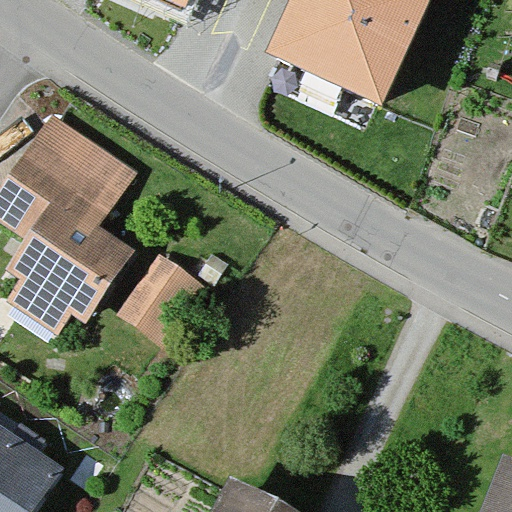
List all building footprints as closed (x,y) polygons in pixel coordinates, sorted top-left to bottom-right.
[(206,0),(108,0),(189,37),(206,0)] [(425,0),(305,0),(277,62),(379,107),(425,0)] [(112,216),(27,159),(0,198),(0,236),(21,251),(0,281),(0,299),(70,346),(126,263),(94,242),(112,216)] [(199,292),(156,266),(112,338),(156,364),(199,292)] [(0,511),(39,511),(60,479),(0,442),(0,511)] [(511,511),(511,477),(494,471),(478,511),(511,511)] [(261,511),(226,492),(214,511),(261,511)]
